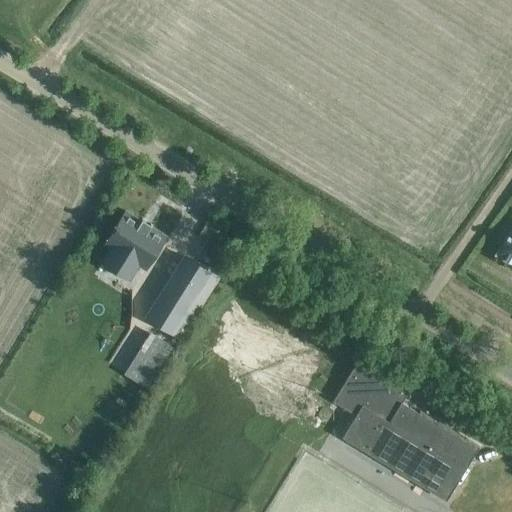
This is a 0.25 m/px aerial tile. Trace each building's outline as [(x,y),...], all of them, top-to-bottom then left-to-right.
[(148,223),(132,214),(113,246),(120,250),(111,266),(138,282),(147,267),(154,271),(174,238),(158,229),(159,227),(149,221),(148,223)] [(511,222),(510,226),(507,223),(496,242),(499,244),(492,255),(511,267),(511,222)] [(188,257),(149,318),(178,336),(216,275),(188,257)] [(68,287),(89,300),(101,280),(88,272),(84,278),(76,273),(68,287)] [(171,348),(148,334),(124,373),(146,387),(171,348)] [(388,377),(358,359),(333,401),(355,415),(342,437),(368,453),(382,449),(442,486),(464,451),(479,446),(419,411),(418,412),(401,402),(412,384),(391,371),(388,377)]
